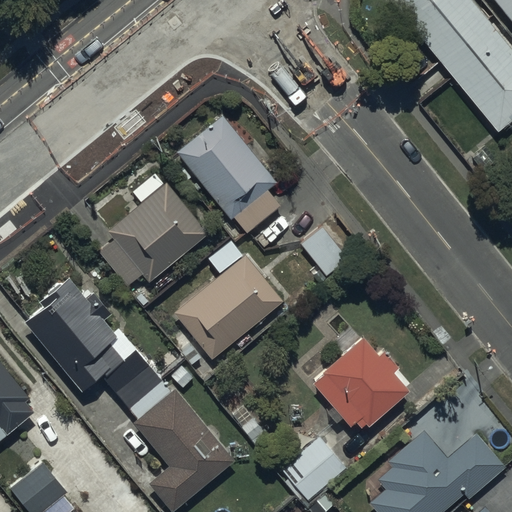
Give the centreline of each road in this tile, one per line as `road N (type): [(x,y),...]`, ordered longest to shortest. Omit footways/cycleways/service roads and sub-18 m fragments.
road 1 (residential): [(245,0),(511,329)]
road 2 (primary): [(0,159),(194,0)]
